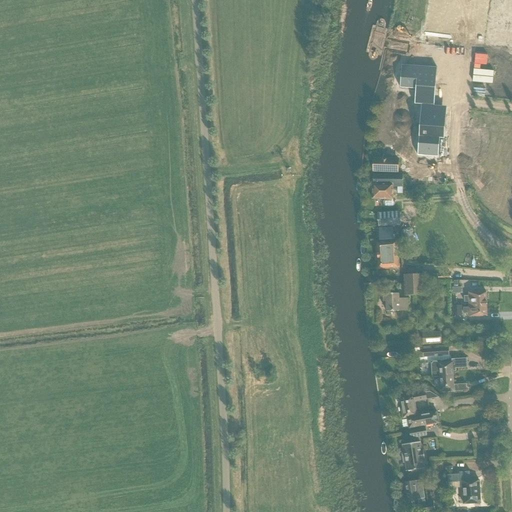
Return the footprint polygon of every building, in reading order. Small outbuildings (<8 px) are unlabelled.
[(418,106),(416,157),(437,157),(438,139),(443,139),(444,107),(431,106),(432,69),(397,67),(396,90),(412,91),(412,106),(418,106)] [(373,170),(398,171),(398,160),(374,160),(373,170)] [(373,184),(372,199),(393,199),(393,186),(402,187),(402,176),(374,175),(373,184)] [(400,228),(399,212),(378,213),(379,226),(390,226),(390,228),(400,228)] [(406,229),(411,257),(419,255),(414,227),(406,229)] [(393,239),(393,232),(379,233),(380,240),(380,243),(377,243),(378,268),(398,267),(397,242),(393,242),(393,239)] [(404,295),(424,295),(423,274),(404,275),(404,276),(404,284),(404,295)] [(462,294),(462,280),(453,280),(453,295),(462,294)] [(469,302),(469,304),(487,304),(486,292),(469,292),(469,296),(464,296),(464,302),(469,302)] [(386,311),(409,311),(408,298),(400,299),(399,294),(386,294),(386,311)] [(487,304),(469,304),(469,308),(463,308),(464,313),(469,313),(469,317),(487,316),(487,304)] [(432,332),(432,329),(422,330),(423,344),(441,343),(440,332),(432,332)] [(449,356),(449,347),(422,349),(423,356),(423,358),(449,356)] [(456,369),(468,368),(467,358),(452,359),(452,362),(438,363),(431,364),(432,378),(439,377),(453,376),(453,372),(456,372),(456,369)] [(453,376),(439,377),(440,391),(454,390),(454,391),(467,390),(466,384),(454,385),(453,376)] [(426,399),(425,392),(413,395),(413,396),(400,398),(403,418),(407,418),(409,429),(423,426),(439,423),(437,411),(417,415),(414,402),(426,399)] [(423,426),(409,429),(411,437),(425,434),(423,426)] [(422,451),(421,442),(402,444),(406,472),(425,469),(423,460),(425,460),(424,450),(422,451)] [(463,504),(480,503),(479,480),(470,481),(470,471),(459,472),(459,474),(447,475),(448,482),(462,482),(463,504)] [(426,503),(422,480),(416,481),(404,483),(408,502),(418,500),(419,511),(435,511),(433,501),(426,503)]
